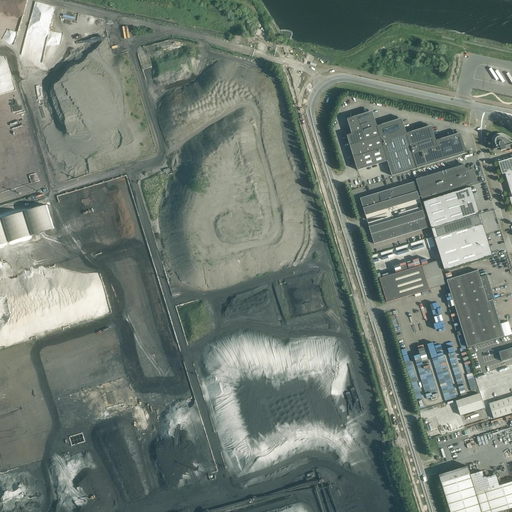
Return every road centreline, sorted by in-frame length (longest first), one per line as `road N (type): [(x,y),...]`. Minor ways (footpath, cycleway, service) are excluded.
road 1 (tertiary): [(432,511),(345,228)]
road 2 (tertiary): [(480,107),(347,78),(322,85)]
road 3 (tertiary): [(345,228),(311,119),(322,85)]
